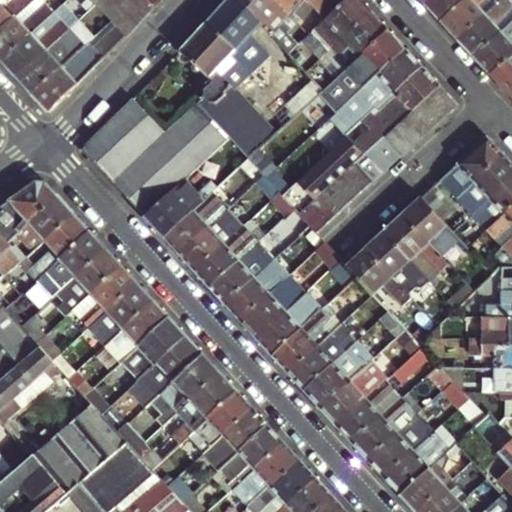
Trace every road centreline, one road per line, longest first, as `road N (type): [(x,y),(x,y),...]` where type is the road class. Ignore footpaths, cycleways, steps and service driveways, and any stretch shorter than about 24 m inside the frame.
road 1 (residential): [(46,144),(379,511)]
road 2 (residential): [(46,144),(186,0)]
road 3 (residential): [(489,104),(353,225)]
road 4 (residential): [(395,0),(489,104)]
